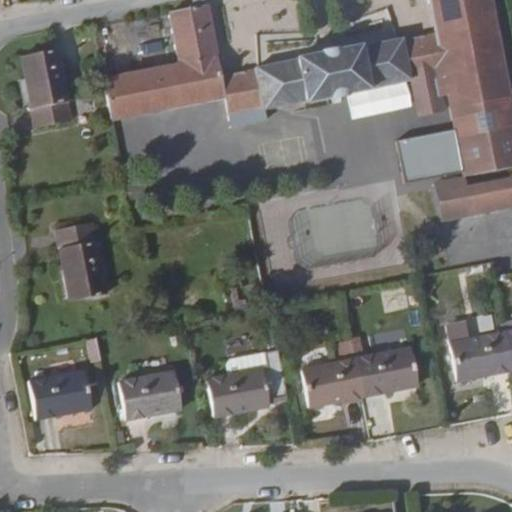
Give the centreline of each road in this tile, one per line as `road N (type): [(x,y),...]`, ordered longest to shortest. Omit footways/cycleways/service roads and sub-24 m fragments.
road 1 (residential): [(511,477),(466,470),(167,487)]
road 2 (residential): [(167,487),(55,488),(13,465),(0,437)]
road 3 (residential): [(0,173),(16,306)]
road 4 (residential): [(123,0),(39,17),(0,36)]
